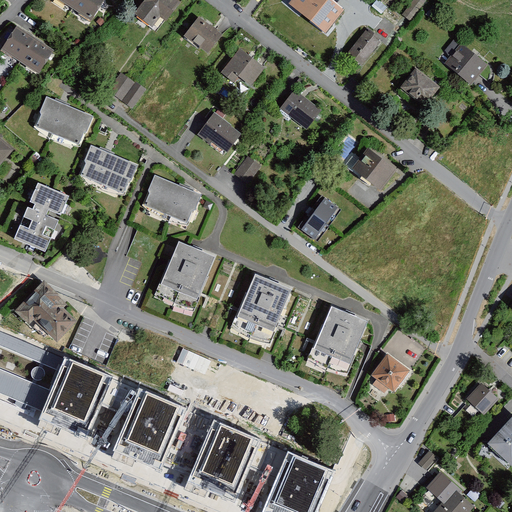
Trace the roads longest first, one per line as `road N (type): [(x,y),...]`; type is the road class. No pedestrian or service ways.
road 1 (residential): [(219,0),(507,224)]
road 2 (residential): [(362,511),(423,419),(462,338)]
road 3 (residential): [(462,338),(507,224)]
